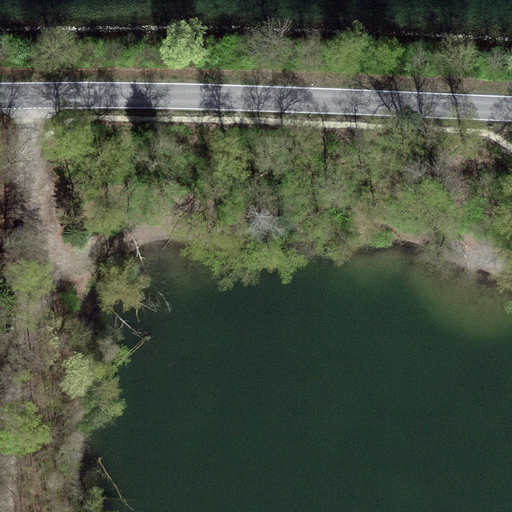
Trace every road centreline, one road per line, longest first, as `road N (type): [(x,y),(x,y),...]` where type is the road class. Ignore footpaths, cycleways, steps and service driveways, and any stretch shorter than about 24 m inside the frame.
road 1 (tertiary): [(0,88),(511,110)]
road 2 (track): [(35,87),(10,511)]
